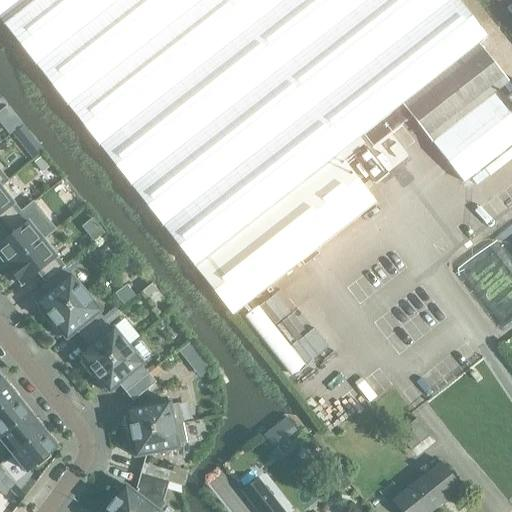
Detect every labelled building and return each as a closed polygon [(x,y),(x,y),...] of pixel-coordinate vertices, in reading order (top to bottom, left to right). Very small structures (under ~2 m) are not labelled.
[(338,155),(402,105),(433,144),(464,184),(511,146),(511,118),(494,95),(509,82),(487,55),(494,49),(486,39),(487,38),(457,0),(0,0),(0,19),(195,268),(233,316),(301,262),(304,266),(319,254),(316,250),(376,203),(338,155)] [(41,157),(35,162),(42,172),(49,167),(41,157)] [(0,229),(1,231),(20,216),(12,206),(6,211),(0,203),(0,229)] [(1,231),(8,240),(0,246),(0,261),(6,269),(5,270),(6,270),(35,247),(21,230),(27,225),(20,216),(1,231)] [(36,275),(43,284),(62,269),(55,260),(48,265),(35,247),(6,270),(20,288),(36,275)] [(46,294),(36,302),(40,307),(37,310),(48,324),(86,293),(71,275),(69,276),(63,268),(62,269),(43,284),(40,286),(46,294)] [(62,335),(66,340),(75,333),(81,341),(106,321),(99,313),(101,312),(86,293),(48,324),(59,338),(62,335)] [(265,299),(259,303),(271,321),(277,317),(265,299)] [(289,375),(304,362),(255,303),(240,316),(289,375)] [(87,348),(79,355),(82,360),(79,362),(91,377),(128,346),(113,327),(112,329),(106,321),(81,341),(87,348)] [(192,341),(178,352),(193,371),(207,360),(192,341)] [(105,388),(109,393),(119,384),(126,393),(149,374),(142,366),(143,365),(128,346),(91,377),(102,391),(105,388)] [(149,374),(126,393),(132,401),(155,383),(149,374)] [(8,387),(1,379),(0,379),(0,408),(18,394),(11,384),(8,387)] [(19,395),(18,394),(0,408),(0,436),(32,411),(24,401),(21,404),(16,397),(19,395)] [(169,402),(126,410),(127,416),(123,417),(126,434),(182,424),(178,404),(170,406),(169,402)] [(32,412),(32,411),(0,436),(0,438),(13,454),(45,428),(38,418),(35,420),(29,414),(32,412)] [(416,418),(401,430),(415,449),(431,437),(416,418)] [(134,451),(135,457),(178,449),(178,445),(186,443),(182,424),(126,434),(130,452),(134,451)] [(46,428),(45,428),(13,454),(27,472),(35,466),(37,468),(51,457),(49,454),(57,448),(59,445),(51,435),(48,437),(43,431),(46,428)] [(441,461),(391,500),(400,511),(430,511),(441,504),(442,505),(462,489),(441,461)] [(172,472),(143,463),(140,474),(168,482),(172,472)] [(136,493),(143,499),(148,493),(163,498),(164,498),(168,482),(140,474),(136,489),(138,490),(136,493)] [(284,511),(258,478),(242,491),(258,511),(284,511)] [(10,491),(1,483),(0,481),(0,492),(5,497),(10,491)] [(136,493),(125,485),(121,489),(118,487),(107,501),(120,511),(160,511),(158,510),(163,503),(162,502),(163,498),(148,493),(143,499),(136,493)] [(120,511),(107,501),(98,511),(120,511)]
